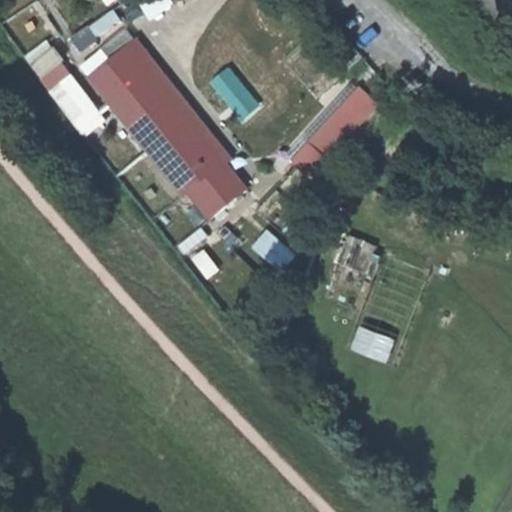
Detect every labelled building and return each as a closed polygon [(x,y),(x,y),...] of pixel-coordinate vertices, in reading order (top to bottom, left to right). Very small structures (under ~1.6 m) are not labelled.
[(117,0),(98,0),(87,8),(96,20),(120,4),(117,0)] [(117,81),(125,75),(111,57),(83,79),(76,69),(58,46),(56,47),(37,22),(17,37),(94,137),(131,109),(136,105),(117,81)] [(130,24),(105,44),(114,55),(139,36),(130,24)] [(125,75),(153,53),(139,36),(114,55),(111,57),(125,75)] [(313,47),(305,40),(289,56),(296,64),(313,47)] [(213,214),(252,184),(224,148),(229,145),(212,124),(209,126),(153,53),(125,75),(117,81),(136,105),(131,109),(213,214)] [(385,100),(368,84),(317,140),(334,156),(385,100)] [(334,156),(317,140),(300,159),(336,192),(353,174),(334,156)] [(257,220),(249,210),(231,227),(239,236),(257,220)]
